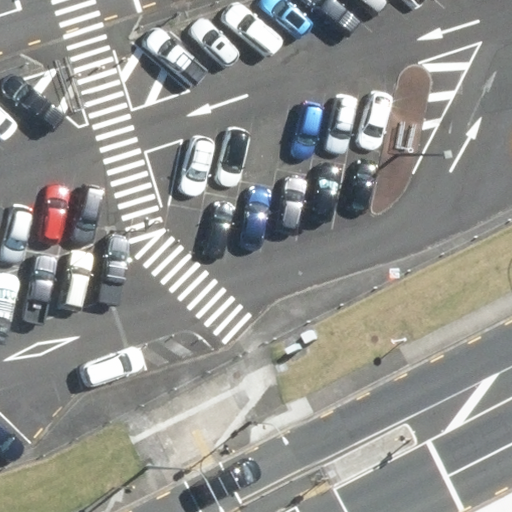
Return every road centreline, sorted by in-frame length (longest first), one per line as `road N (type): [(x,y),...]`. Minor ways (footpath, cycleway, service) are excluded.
road 1 (unclassified): [(177,511),(511,344)]
road 2 (unclassified): [(511,447),(381,511)]
